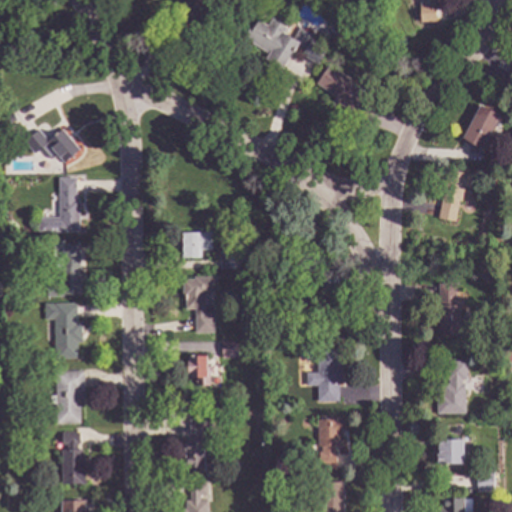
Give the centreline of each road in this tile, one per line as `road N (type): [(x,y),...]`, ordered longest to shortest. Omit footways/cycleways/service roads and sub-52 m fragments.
road 1 (residential): [(391,511),(390,186),(425,109),(484,47),(499,0)]
road 2 (residential): [(133,511),(128,91),(72,0)]
road 3 (residential): [(390,317),(369,259),(326,196),(128,91)]
